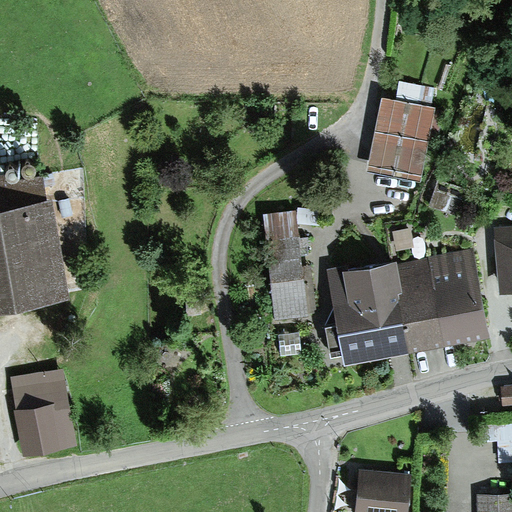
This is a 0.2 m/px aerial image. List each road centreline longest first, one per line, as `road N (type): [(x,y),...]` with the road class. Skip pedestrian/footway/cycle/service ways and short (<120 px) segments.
road 1 (residential): [(249,432),(224,305),(221,258),(230,212),(270,167),(355,115),(375,81),(385,10)]
road 2 (tertiary): [(249,432),(0,486)]
road 3 (tertiary): [(511,370),(313,420)]
